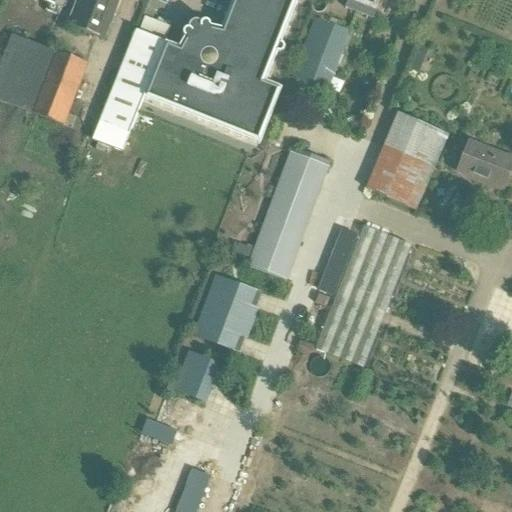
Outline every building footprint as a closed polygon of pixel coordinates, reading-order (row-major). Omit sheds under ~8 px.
[(65,0),(36,0),(62,9),(65,0)] [(76,0),(66,26),(104,41),(120,0),(76,0)] [(136,31),(99,124),(93,141),(122,153),(129,135),(143,99),(260,145),(282,89),(266,83),(277,54),(280,54),(283,53),(285,49),(283,45),(281,44),(297,4),(299,5),(303,3),(303,0),(232,0),(221,30),(210,27),(209,25),(208,23),(206,22),(204,23),(202,24),(201,26),(200,28),(200,29),(192,33),(191,31),(189,30),(184,32),(183,35),(184,39),(178,48),(136,31)] [(320,0),(317,10),(326,14),(326,13),(328,14),(333,3),(326,0),(320,0)] [(348,0),(345,8),(372,19),(380,0),(348,0)] [(296,82),(326,93),(349,32),(319,21),(296,82)] [(72,129),(76,118),(69,116),(88,66),(12,36),(0,65),(0,102),(65,126),(72,129)] [(448,136),(398,115),(365,191),(415,212),(448,136)] [(503,193),(511,169),(511,159),(469,143),(456,174),(503,193)] [(287,282),(329,168),(289,154),(247,267),(287,282)] [(363,227),(314,351),(362,370),(411,246),(363,227)] [(341,232),(317,293),(334,299),(357,238),(341,232)] [(189,353),(174,392),(204,404),(220,365),(189,353)]
